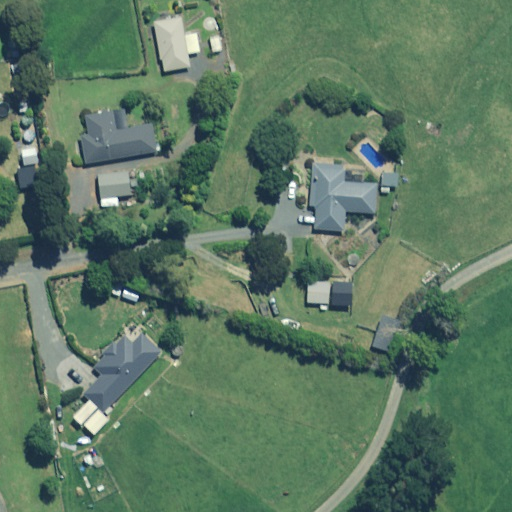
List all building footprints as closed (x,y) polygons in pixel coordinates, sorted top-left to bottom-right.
[(188,33),(186,18),(158,23),(166,72),(194,68),(192,54),(203,52),(200,32),(188,33)] [(120,131),(116,111),(89,116),(92,135),(85,136),(90,165),(161,152),(156,124),(120,131)] [(351,167),(317,164),(314,207),(320,207),(318,230),(348,232),(349,212),(379,214),(381,184),(350,182),(351,167)] [(135,196),(134,172),(103,174),(104,199),(110,198),(110,207),(126,206),(126,196),(135,196)] [(335,283),(313,282),(312,303),(333,304),(335,283)] [(128,335),(120,344),(117,342),(105,355),(107,357),(97,368),(106,375),(87,395),(102,409),(88,425),(99,436),(113,420),(110,416),(117,408),(115,406),(165,352),(145,334),(137,343),(128,335)]
